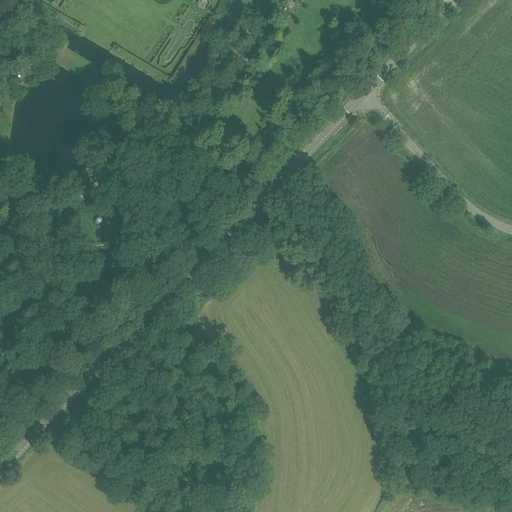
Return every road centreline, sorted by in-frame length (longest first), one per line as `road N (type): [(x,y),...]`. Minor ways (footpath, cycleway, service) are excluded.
road 1 (secondary): [(0,474),(366,95)]
road 2 (unclassified): [(511,231),(468,207),(366,95)]
road 3 (secondary): [(366,95),(457,0)]
